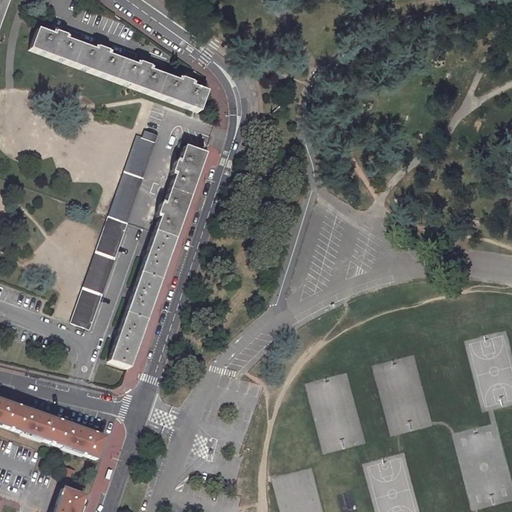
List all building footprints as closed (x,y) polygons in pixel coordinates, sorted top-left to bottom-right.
[(0,0),(0,22),(8,0),(0,0)] [(51,36),(35,30),(27,51),(197,113),(204,92),(190,87),(191,84),(180,80),(179,83),(148,72),(149,68),(138,64),(137,68),(105,56),(107,53),(95,48),(94,52),(63,41),(64,37),(53,33),(51,36)] [(160,137),(146,131),(76,325),(90,330),(128,224),(160,137)] [(200,155),(179,147),(173,163),(170,162),(165,173),(169,174),(158,205),(154,204),(150,215),(154,216),(149,231),(101,363),(122,370),(200,155)] [(0,431),(93,462),(96,463),(103,440),(81,433),(81,431),(73,429),(73,430),(40,420),(41,418),(33,416),(33,417),(0,406),(0,431)] [(61,470),(61,481),(72,480),(71,470),(61,470)] [(78,511),(83,499),(61,491),(54,509),(53,509),(51,511),(78,511)]
